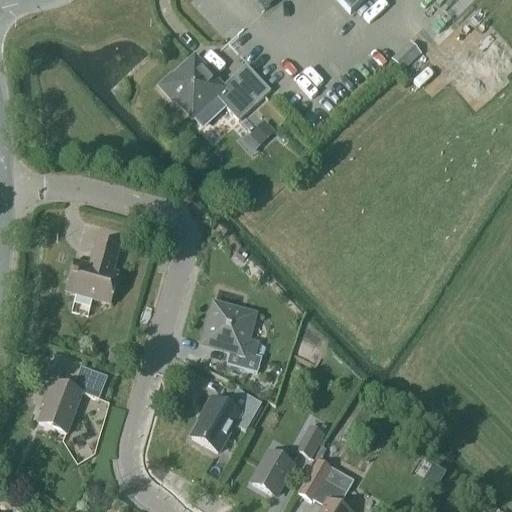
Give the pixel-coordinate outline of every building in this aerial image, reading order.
[(365,0),(252,0),(264,13),(277,0),(334,0),(349,16),(365,0)] [(401,74),(420,57),(409,44),(390,61),(401,74)] [(220,91),(193,62),(173,81),(171,78),(159,90),(170,101),(172,99),(191,119),(213,99),(237,124),(269,94),(245,68),(220,91)] [(258,149),(274,135),(264,123),(248,138),(258,149)] [(111,275),(118,250),(95,244),(88,269),(73,264),(64,295),(109,308),(117,277),(111,275)] [(256,376),(260,360),(254,359),(258,345),(243,341),(249,320),(224,313),(225,310),(212,307),(209,320),(212,320),(205,345),(229,352),(225,368),(256,376)] [(116,367),(120,356),(109,353),(106,364),(116,367)] [(97,403),(106,381),(80,370),(71,392),(50,384),(45,399),(47,400),(37,427),(65,437),(80,396),(97,403)] [(244,435),(260,407),(236,393),(226,411),(210,402),(203,415),(205,416),(190,441),(216,456),(232,428),(244,435)] [(309,463),(324,438),(308,428),(293,454),(309,463)] [(319,466),(327,453),(320,449),(313,462),(316,464),(319,466)] [(290,469),(296,460),(286,455),(281,464),(268,456),(251,487),(274,500),(291,469),(290,469)] [(341,511),(337,510),(345,496),(352,485),(319,466),(316,464),(297,498),(310,505),(311,504),(322,510),(320,511),(341,511)] [(434,465),(420,489),(433,496),(448,472),(434,465)]
